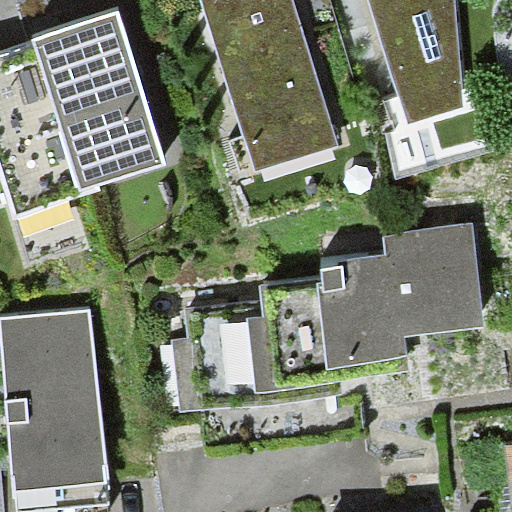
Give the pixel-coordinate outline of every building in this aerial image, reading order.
[(279,0),(191,0),(248,176),(328,150),(279,0)] [(452,112),(443,0),(358,0),(400,129),(452,112)] [(162,152),(119,9),(38,33),(40,39),(0,50),(0,152),(17,208),(99,184),(96,172),(162,152)] [(480,315),(471,226),(388,234),(390,254),(325,260),(327,281),(264,288),(265,300),(196,307),(204,381),(403,361),(399,323),(480,315)] [(94,311),(3,318),(17,493),(108,486),(94,311)]
